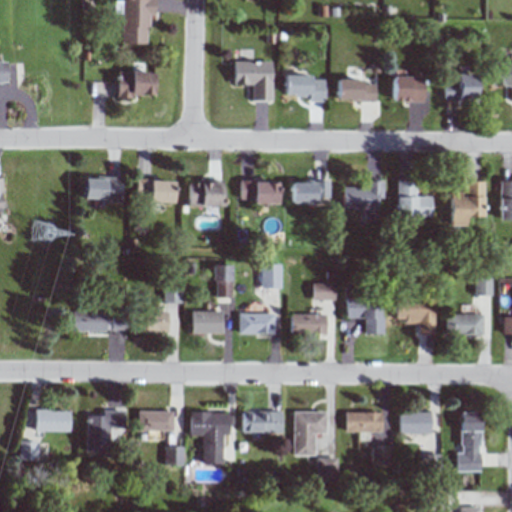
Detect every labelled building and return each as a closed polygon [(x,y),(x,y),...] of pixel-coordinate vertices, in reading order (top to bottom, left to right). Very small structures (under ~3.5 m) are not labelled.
[(120,0),(120,44),(146,44),(146,15),(153,15),(153,0),(120,0)] [(231,62),(232,84),(250,84),(250,100),(270,100),(270,62),(231,62)] [(492,85),(510,85),(510,101),(511,101),(511,62),(492,62),(492,85)] [(115,95),(151,97),(152,72),(116,71),(115,95)] [(474,74),(456,74),(455,82),(443,82),(443,99),(474,100),(474,74)] [(322,101),(322,79),(310,79),(310,75),(282,75),(282,95),(307,95),(307,101),(322,101)] [(422,77),(391,77),(391,101),(421,101),(422,77)] [(373,100),(373,84),(359,84),(359,79),(335,79),(335,100),(373,100)] [(119,201),(120,178),(82,176),(82,199),(119,201)] [(172,180),(134,179),(134,196),(147,196),(147,202),(172,203),(172,180)] [(413,179),(395,180),(396,217),(430,217),(429,196),(414,196),(413,179)] [(186,181),(187,206),(220,206),(220,180),(186,181)] [(498,219),(511,218),(511,180),(498,181),(498,219)] [(276,204),(276,182),(238,181),(238,199),(251,199),(251,203),(276,204)] [(328,198),(328,182),(289,181),(289,202),(314,203),(314,197),(328,198)] [(381,181),(364,181),(364,187),(341,187),(340,210),(376,210),(376,198),(381,198),(381,181)] [(449,191),(449,226),(465,226),(465,216),(482,216),(482,181),(464,181),(464,191),(449,191)] [(278,264),(258,264),(259,288),(278,287),(278,264)] [(229,265),(212,265),(211,297),(228,297),(229,265)] [(489,295),(489,278),(471,278),(471,295),(489,295)] [(332,283),(309,283),(309,300),(332,300),(332,283)] [(179,303),(178,286),(160,286),(160,303),(179,303)] [(343,318),(362,319),(362,334),(379,334),(380,298),(344,297),(343,318)] [(395,319),(403,319),(403,324),(415,323),(416,334),(432,334),(431,298),(394,299),(395,319)] [(69,311),(69,331),(106,331),(106,311),(69,311)] [(164,333),(164,312),(133,311),(132,332),(164,333)] [(218,311),(188,311),(188,334),(219,333),(218,311)] [(271,334),(271,313),(235,313),(235,334),(271,334)] [(323,314),(288,314),(288,334),(323,334),(323,314)] [(480,335),(480,314),(443,314),(443,334),(480,335)] [(108,329),(119,329),(119,315),(109,315),(108,329)] [(511,316),(500,317),(500,334),(511,333),(511,316)] [(67,431),(67,410),(32,409),(32,431),(67,431)] [(83,452),(106,452),(107,428),(121,428),(122,411),(100,410),(99,416),(84,415),(83,452)] [(170,411),(134,411),(134,430),(169,430),(170,411)] [(279,411),(239,411),(239,432),(279,433),(279,411)] [(323,412),(291,411),(290,455),(312,455),(312,433),(323,433),(323,412)] [(225,434),(226,412),(187,412),(186,435),(199,435),(199,463),(219,464),(219,434),(225,434)] [(427,434),(428,412),(397,412),(397,433),(427,434)] [(478,471),(478,412),(458,412),(459,453),(454,453),(454,471),(478,471)] [(16,460),(34,460),(35,442),(16,441),(16,460)] [(179,465),(180,446),(162,446),(162,465),(179,465)] [(387,448),(369,447),(369,466),(387,466),(387,448)] [(334,482),(334,458),(315,457),(314,482),(334,482)]
